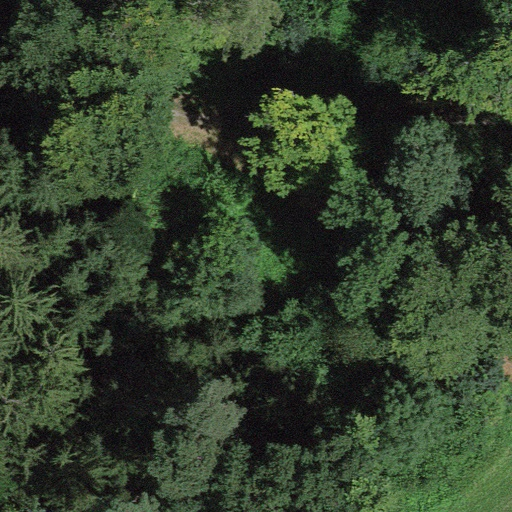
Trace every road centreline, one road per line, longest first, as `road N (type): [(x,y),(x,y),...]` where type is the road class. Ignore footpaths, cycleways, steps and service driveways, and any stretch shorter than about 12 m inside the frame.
road 1 (track): [(0,67),(404,109),(511,100)]
road 2 (track): [(463,300),(362,228),(223,146),(57,73)]
